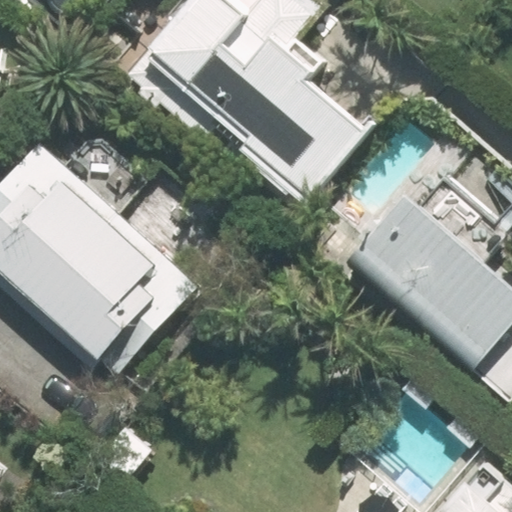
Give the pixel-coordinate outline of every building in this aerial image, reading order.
[(242,150),(311,207),(383,121),(294,47),(323,12),(309,0),(258,0),(249,10),(237,0),(193,0),(136,69),(210,131),(218,121),(246,145),(242,150)] [(0,89),(9,73),(0,70),(0,89)] [(35,147),(0,187),(0,260),(129,368),(200,284),(35,147)] [(351,267),(503,394),(511,383),(511,275),(413,193),(351,267)] [(511,511),(511,485),(487,465),(447,511),(511,511)]
